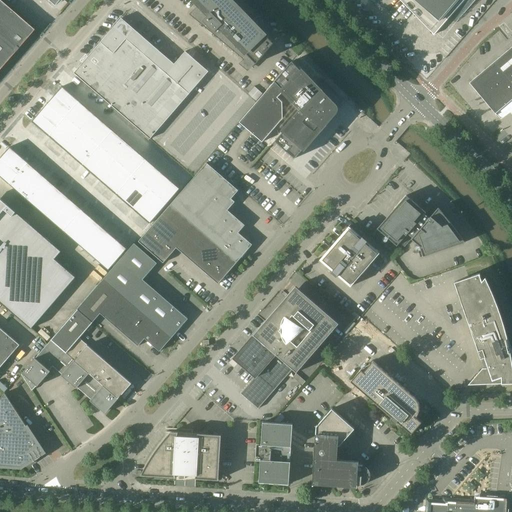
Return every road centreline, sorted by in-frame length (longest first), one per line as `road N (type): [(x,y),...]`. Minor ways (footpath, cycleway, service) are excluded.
road 1 (unclassified): [(354,511),(122,500)]
road 2 (unknown): [(155,0),(247,79),(262,71),(278,43),(236,0)]
road 3 (unclassified): [(511,410),(460,412),(362,511)]
road 4 (unknown): [(451,422),(365,343),(331,372)]
road 5 (unknown): [(411,298),(469,273),(484,276),(511,349)]
road 6 (unclassified): [(231,299),(129,415)]
road 7 (unclassified): [(147,428),(247,313)]
road 8 (unclassified): [(247,313),(346,198)]
road 9 (unclassified): [(331,185),(231,299)]
road 10 (unclassified): [(418,102),(319,0)]
road 11 (unclassified): [(511,202),(418,102)]
road 12 (unknown): [(229,506),(229,439),(177,393)]
road 13 (unclassified): [(418,102),(511,7)]
road 14 (unclassified): [(129,415),(28,493)]
